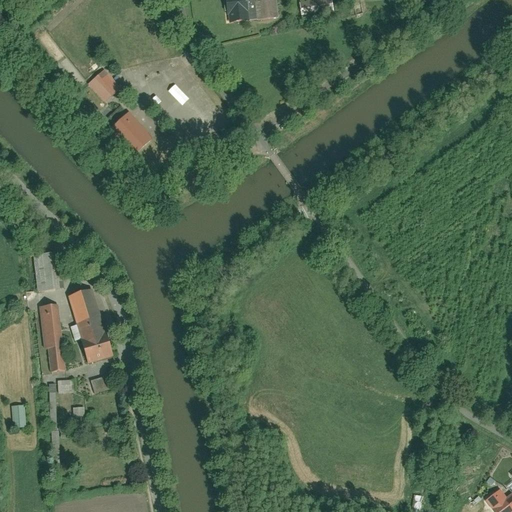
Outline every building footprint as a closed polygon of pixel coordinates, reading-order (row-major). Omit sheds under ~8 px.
[(226,0),(229,23),(250,21),(246,0),(226,0)] [(255,0),(246,0),(250,21),(258,19),(256,3),(255,0)] [(275,0),(256,3),(258,19),(279,17),(277,0),(275,0)] [(328,0),(327,0),(299,5),(302,21),(332,16),(330,5),(328,0)] [(336,3),(330,5),(332,16),(338,15),(336,3)] [(44,29),(30,40),(69,91),(83,80),(44,29)] [(102,72),(88,84),(104,103),(119,91),(102,72)] [(129,116),(111,132),(132,155),(150,138),(129,116)] [(36,256),(39,293),(59,291),(55,254),(36,256)] [(112,357),(92,291),(69,298),(89,364),(112,357)] [(59,307),(40,308),(44,349),(49,349),(52,373),(64,372),(59,307)] [(90,394),(109,390),(106,378),(88,382),(90,394)] [(77,394),(76,381),(58,383),(58,396),(77,394)] [(48,385),(50,424),(56,424),(55,385),(48,385)] [(11,407),(12,429),(25,428),(24,406),(11,407)] [(61,418),(74,417),(73,409),(60,410),(61,418)] [(85,428),(85,409),(73,409),(74,417),(74,428),(85,428)] [(414,496),(411,511),(419,511),(422,497),(414,496)] [(502,511),(508,508),(501,498),(494,503),(500,511),(502,511)]
